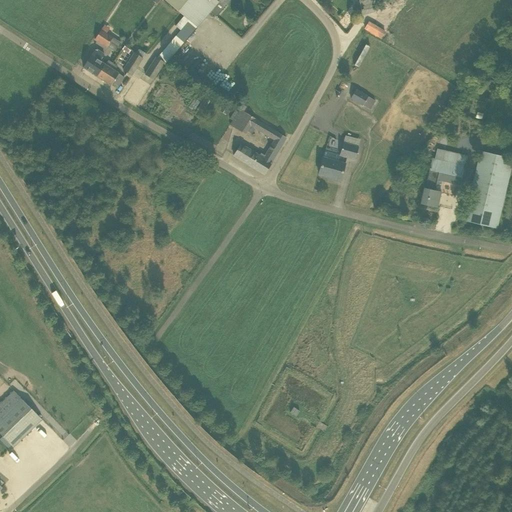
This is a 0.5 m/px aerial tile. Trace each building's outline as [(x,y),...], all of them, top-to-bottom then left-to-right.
[(164,0),(184,16),(197,27),(211,12),(216,17),(225,7),(224,6),(228,0),(164,0)] [(153,80),(159,71),(163,64),(165,66),(197,27),(184,16),(176,26),(181,30),(157,58),(156,57),(145,74),(153,80)] [(364,29),(380,39),(385,32),(368,22),(364,29)] [(106,47),(107,46),(115,51),(121,42),(113,37),(114,36),(104,30),(106,26),(104,25),(100,31),(95,39),(106,47)] [(366,44),(354,65),(358,68),(370,47),(366,44)] [(99,63),(105,54),(97,49),(92,56),(91,55),(83,67),(98,77),(104,66),(99,63)] [(134,53),(128,62),(123,70),(131,75),(143,58),(145,53),(139,49),(136,54),(134,53)] [(111,85),(116,89),(123,79),(104,66),(98,77),(111,85)] [(206,93),(197,87),(195,90),(199,92),(196,97),(202,100),(206,93)] [(351,98),(363,105),(370,109),(375,101),(368,97),(356,90),(351,98)] [(271,162),(286,138),(254,119),(243,112),(246,107),(242,104),(240,109),(239,109),(230,125),(245,134),(250,126),(274,140),(265,155),(261,153),(260,155),(241,143),(233,156),(264,174),(272,163),(271,162)] [(454,118),(449,116),(445,130),(451,131),(454,118)] [(340,155),(354,159),(358,148),(343,144),(340,155)] [(461,185),(466,166),(468,156),(438,149),(436,159),(433,158),(429,177),(439,180),(461,185)] [(511,158),(481,151),(465,221),(497,229),(511,165),(511,158)] [(340,182),(342,172),(345,164),(323,158),(318,174),(332,178),(332,179),(340,182)] [(422,203),(438,207),(442,192),(436,191),(439,180),(429,177),(422,203)] [(42,419),(35,412),(14,391),(0,404),(0,434),(13,447),(42,419)] [(296,417),(299,411),(293,407),(290,413),(296,417)]
